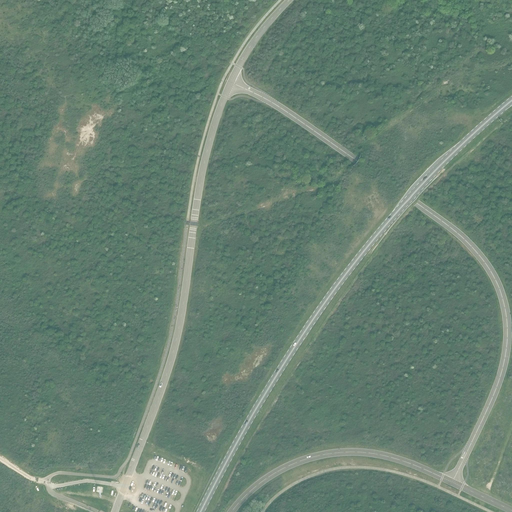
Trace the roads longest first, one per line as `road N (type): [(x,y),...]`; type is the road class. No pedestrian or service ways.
road 1 (unclassified): [(452,482),(504,359),(503,299),(489,269),(454,230),(273,102),(230,81)]
road 2 (primary): [(200,511),(277,372),(352,264),(410,194),(511,100)]
road 3 (unclassified): [(114,511),(179,328),(199,183),(230,81)]
road 4 (tertiary): [(452,482),(378,454),(331,453),(277,470),(231,511)]
